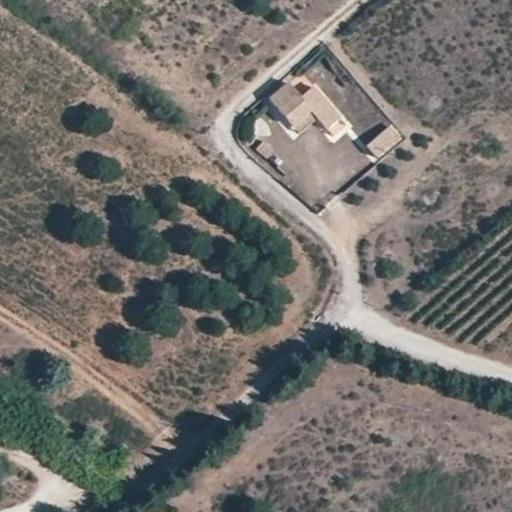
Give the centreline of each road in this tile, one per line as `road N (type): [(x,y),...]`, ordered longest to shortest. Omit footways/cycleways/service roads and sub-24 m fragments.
road 1 (unclassified): [(338,313),(345,291),(340,255),(232,153),(226,129),(236,108),(300,52)]
road 2 (unclassified): [(114,511),(338,313)]
road 3 (unclassified): [(338,313),(511,379)]
